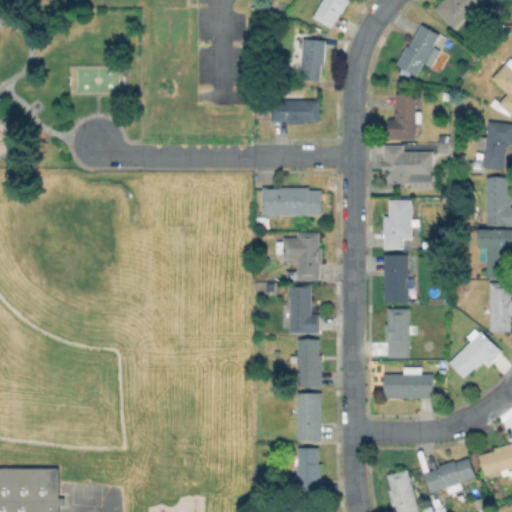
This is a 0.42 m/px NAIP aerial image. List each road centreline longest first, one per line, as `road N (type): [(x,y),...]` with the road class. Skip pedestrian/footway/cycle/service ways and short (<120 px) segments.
road 1 (residential): [(361,511),(352,430),(355,76),(369,33),(393,0)]
road 2 (residential): [(352,430),(435,429),(479,416),(511,394)]
road 3 (residential): [(129,156),(253,156)]
